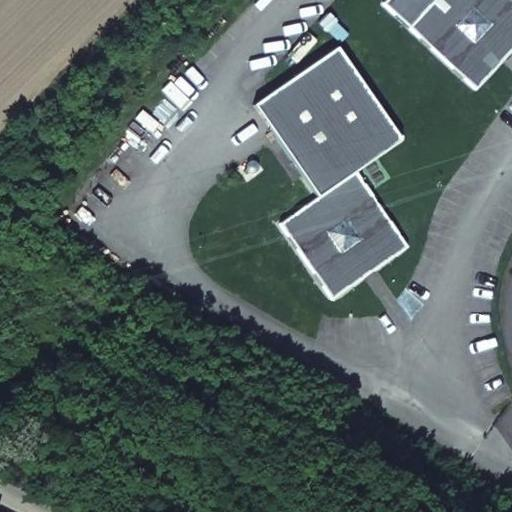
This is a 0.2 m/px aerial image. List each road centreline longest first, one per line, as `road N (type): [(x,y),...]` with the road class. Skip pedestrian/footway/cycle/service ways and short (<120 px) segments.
road 1 (unknown): [(437,403),(229,269),(165,206),(178,156),(337,0)]
road 2 (unknown): [(437,403),(511,234)]
